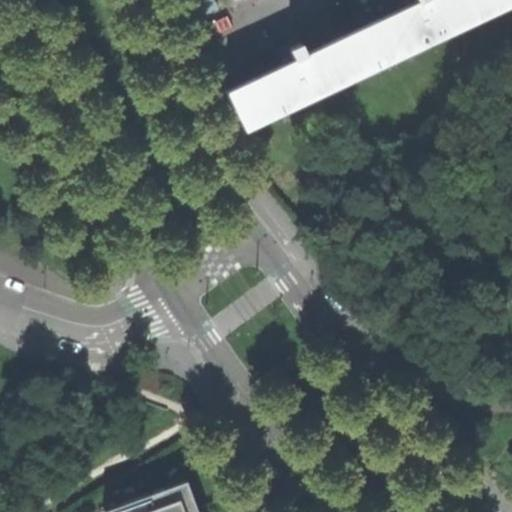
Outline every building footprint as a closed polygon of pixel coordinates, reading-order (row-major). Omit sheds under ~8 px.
[(190,0),(196,15),(219,7),(215,0),(190,0)] [(420,0),(350,33),(367,68),(491,10),(485,0),(420,0)] [(510,0),(485,0),(491,10),(510,0)] [(243,127),(367,68),(350,33),(303,56),(226,92),(243,127)] [(199,511),(187,477),(104,506),(106,511),(199,511)]
